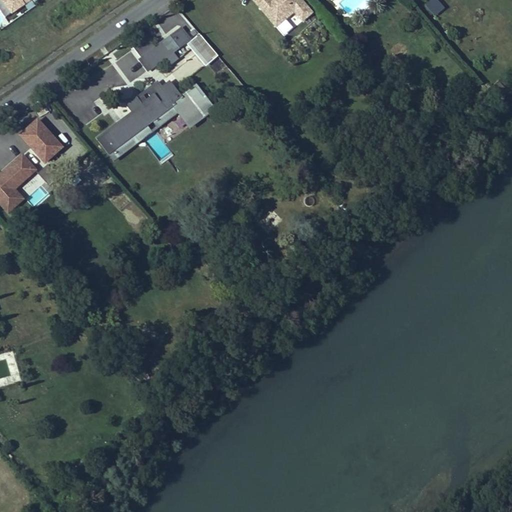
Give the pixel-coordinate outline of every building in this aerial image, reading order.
[(1,0),(11,14),(31,0),(30,0),(1,0)] [(314,15),(300,0),(282,0),(279,3),(278,1),(272,0),(252,0),(278,29),(296,14),(304,23),(314,15)] [(188,39),(180,29),(140,59),(148,69),(188,39)] [(215,56),(198,35),(190,41),(207,62),(215,56)] [(218,72),(224,65),(216,58),(210,66),(218,72)] [(161,88),(156,83),(127,105),(131,110),(105,130),(121,152),(139,139),(144,146),(151,147),(155,145),(156,136),(148,125),(143,125),(150,119),(156,128),(179,111),(172,102),(175,100),(193,123),(204,115),(186,91),(180,96),(169,82),(161,88)] [(406,89),(399,93),(404,100),(410,96),(406,89)] [(45,164),(65,146),(38,117),(18,134),(45,164)] [(0,206),(7,214),(25,199),(16,189),(38,169),(22,152),(0,171),(0,206)]
